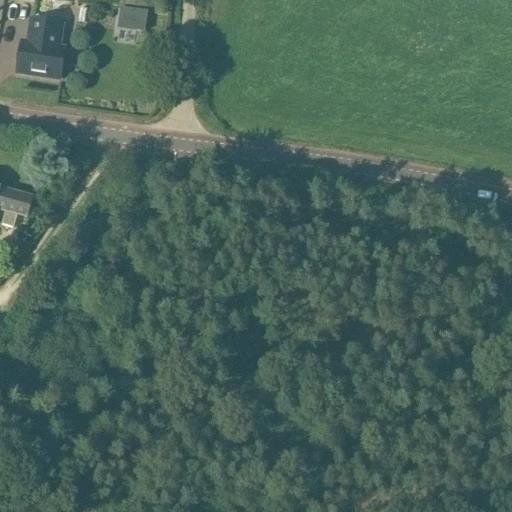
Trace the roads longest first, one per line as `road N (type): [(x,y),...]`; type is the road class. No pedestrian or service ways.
road 1 (secondary): [(511,196),(183,144)]
road 2 (secondary): [(183,144),(0,116)]
road 3 (unclassified): [(183,144),(189,0)]
